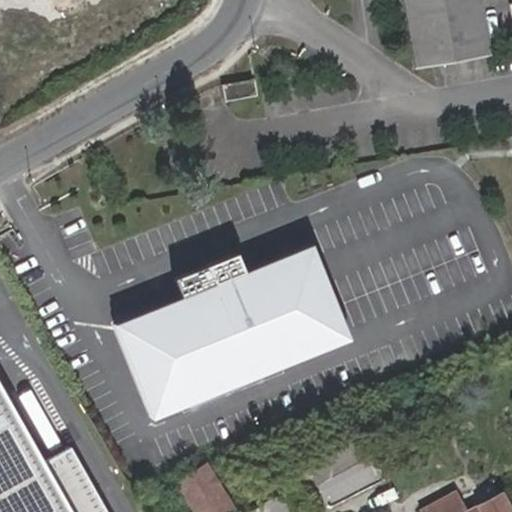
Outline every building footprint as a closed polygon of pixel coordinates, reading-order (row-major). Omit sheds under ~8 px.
[(402,0),(411,52),(487,39),(480,0),(402,0)] [(411,52),(412,60),(424,67),(445,63),(444,56),(456,54),(458,61),(479,57),(488,46),(487,39),(411,52)] [(490,54),(488,46),(479,57),(490,54)] [(445,63),(458,61),(456,54),(444,56),(445,63)] [(424,67),(412,60),(414,69),(424,67)] [(222,85),(225,100),(256,95),(252,80),(222,85)] [(306,241),(109,321),(149,418),(346,337),(306,241)] [(0,511),(72,511),(24,425),(0,438),(0,511)] [(356,450),(351,443),(311,461),(331,502),(380,477),(363,447),(356,450)] [(208,465),(179,481),(198,511),(229,511),(234,509),(208,465)] [(307,511),(294,488),(264,505),(266,508),(257,511),(307,511)] [(511,511),(502,492),(465,511),(511,511)]
